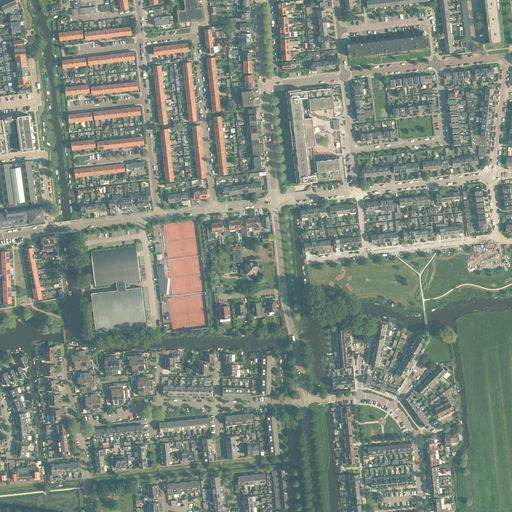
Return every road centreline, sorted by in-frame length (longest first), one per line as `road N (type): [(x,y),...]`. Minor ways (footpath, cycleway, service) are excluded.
road 1 (residential): [(195,36),(214,209)]
road 2 (residential): [(352,151),(444,138),(437,65)]
road 3 (residential): [(437,65),(430,19),(339,30)]
road 4 (residential): [(357,190),(490,176)]
road 5 (residential): [(366,253),(497,238)]
road 6 (residential): [(490,176),(505,56)]
